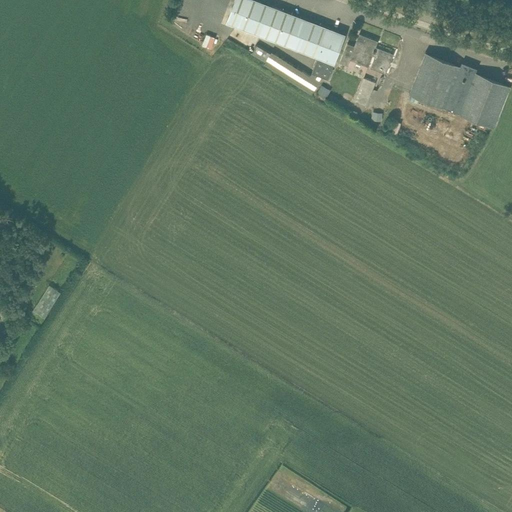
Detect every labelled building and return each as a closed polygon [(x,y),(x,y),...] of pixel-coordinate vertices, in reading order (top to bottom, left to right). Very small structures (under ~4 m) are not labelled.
[(318,56),(312,72),(321,75),(328,78),(341,45),(334,42),(338,31),(257,0),(234,0),(227,21),(318,56)] [(203,44),(212,48),(216,36),(206,33),(203,44)] [(372,57),(375,58),(371,67),(386,72),(394,53),(376,46),(378,40),(360,33),(355,45),(348,43),(341,61),(348,64),(350,58),(369,66),(372,57)] [(266,61),(268,58),(271,54),(271,52),(257,44),(252,53),(266,61)] [(426,52),(410,93),(445,107),(445,106),(460,112),(459,113),(494,126),(511,85),(476,71),(475,72),(460,66),(461,65),(426,51),(426,52)] [(364,77),(354,101),(366,106),(376,81),(364,77)] [(321,84),(318,93),(328,96),(331,88),(321,84)] [(382,120),(383,112),(373,111),(372,119),(382,120)] [(18,295),(26,300),(36,285),(28,279),(18,295)] [(44,317),(61,291),(49,283),(32,309),(44,317)]
